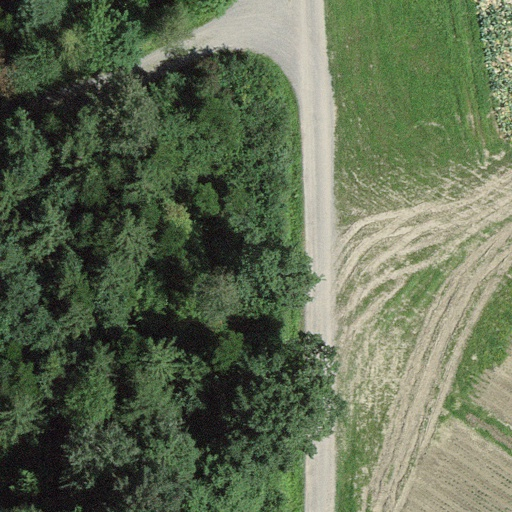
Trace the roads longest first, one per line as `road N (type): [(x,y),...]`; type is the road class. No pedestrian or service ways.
road 1 (track): [(317,511),(303,0)]
road 2 (track): [(0,122),(132,91),(263,0)]
